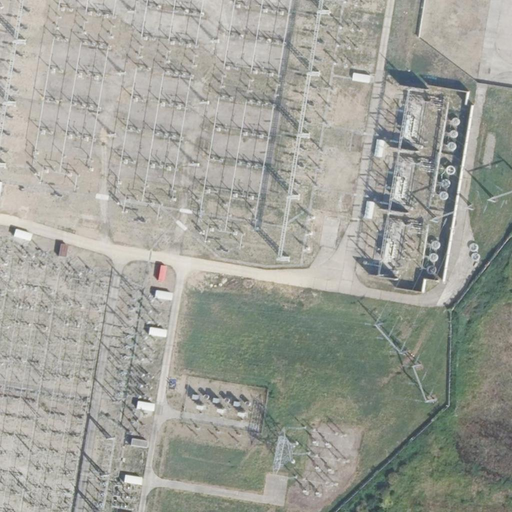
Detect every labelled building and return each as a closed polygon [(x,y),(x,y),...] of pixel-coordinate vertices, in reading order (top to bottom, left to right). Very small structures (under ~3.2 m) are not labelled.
[(370,76),(354,73),(353,80),(369,83),(370,76)] [(350,151),(358,152),(361,135),(353,134),(350,151)] [(385,140),(377,139),(375,156),(382,157),(385,140)] [(375,203),(367,202),(364,218),(372,220),(375,203)] [(321,247),(335,249),(338,219),(324,217),(321,247)] [(96,222),(79,220),(79,225),(95,228),(96,222)] [(31,235),(15,230),(14,237),(29,241),(31,235)] [(173,294),(155,291),(154,298),(172,301),(173,294)] [(165,330),(149,328),(148,336),(164,338),(165,330)] [(153,404),(137,402),(136,409),(152,411),(153,404)] [(147,441),(131,439),(130,446),(146,449),(147,441)] [(143,479),(124,475),(123,483),(142,486),(143,479)]
